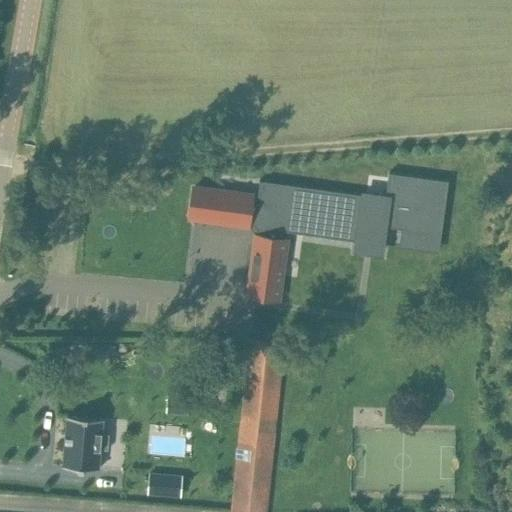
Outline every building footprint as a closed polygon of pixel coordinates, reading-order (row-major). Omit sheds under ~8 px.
[(291,201),(193,188),(189,216),(248,224),(254,225),(258,230),(257,236),(249,295),(277,299),(291,201)] [(264,511),(265,504),(283,341),(251,337),(234,501),(233,511),(232,511),(264,511)] [(90,343),(90,353),(111,353),(111,343),(90,343)] [(81,415),(66,414),(64,465),(80,466),(80,467),(85,467),(85,466),(100,466),(101,446),(108,446),(109,430),(101,430),(102,416),(86,415),(86,414),(82,414),(81,415)] [(151,473),(149,493),(181,496),(182,475),(151,473)]
